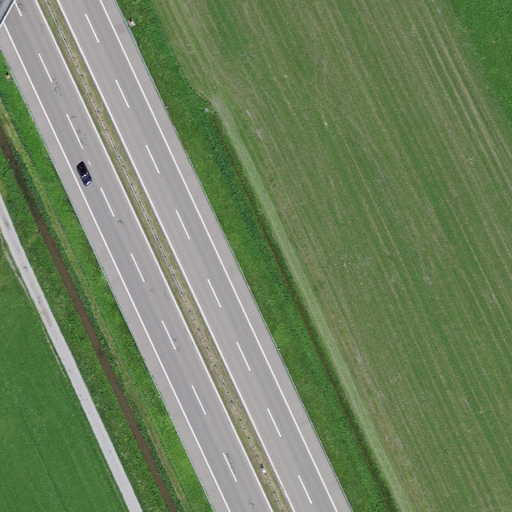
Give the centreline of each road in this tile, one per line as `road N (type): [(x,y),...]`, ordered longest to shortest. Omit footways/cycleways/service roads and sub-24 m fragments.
road 1 (motorway): [(14,0),(251,511)]
road 2 (motorway): [(316,511),(79,0)]
road 3 (track): [(0,214),(138,511)]
